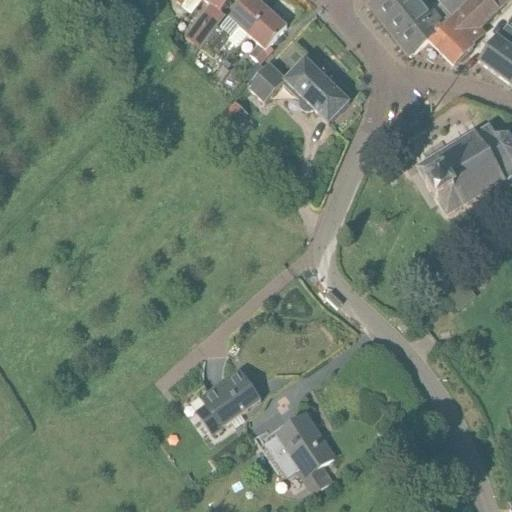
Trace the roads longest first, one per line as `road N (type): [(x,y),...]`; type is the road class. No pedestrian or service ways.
road 1 (residential): [(489,511),(439,399),(324,268),(327,231),(368,134)]
road 2 (residential): [(511,103),(380,73)]
